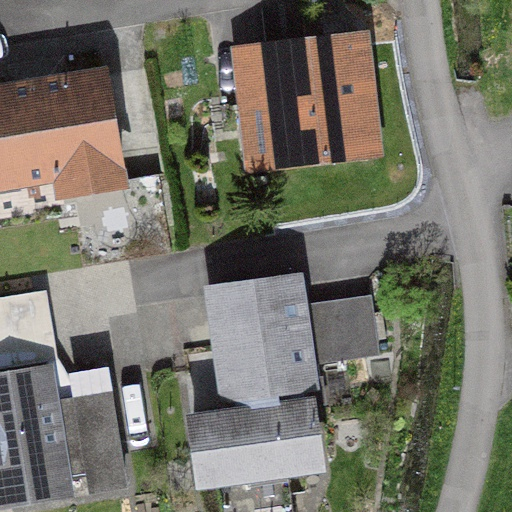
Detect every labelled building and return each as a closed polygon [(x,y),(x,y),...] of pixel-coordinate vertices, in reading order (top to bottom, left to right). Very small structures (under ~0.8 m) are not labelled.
[(265,55),(277,158),(368,148),(357,44),(340,46),(265,55)] [(0,197),(123,176),(106,77),(0,94),(0,197)] [(215,295),(233,414),(192,420),(202,484),(319,467),(310,405),(312,404),(294,283),(215,295)] [(320,366),(385,358),(376,293),(312,302),(320,366)] [(0,351),(44,346),(38,299),(0,303),(0,351)] [(0,502),(123,483),(109,393),(53,401),(48,371),(0,378),(0,502)]
